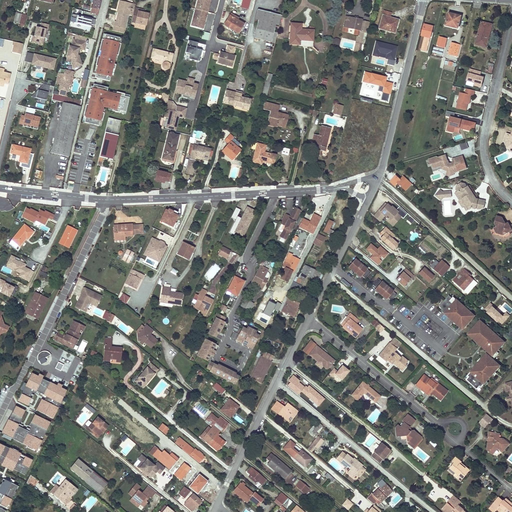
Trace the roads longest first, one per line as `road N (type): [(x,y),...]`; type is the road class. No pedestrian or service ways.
road 1 (residential): [(335,188),(108,199),(0,188)]
road 2 (residential): [(511,425),(329,276)]
road 3 (residential): [(216,504),(308,319)]
road 4 (residential): [(511,20),(482,151),(511,199)]
road 5 (residential): [(423,0),(380,173)]
road 6 (residential): [(308,319),(443,426)]
road 7 (unknown): [(288,360),(417,468)]
road 8 (unknown): [(235,467),(170,416),(183,393),(166,376)]
